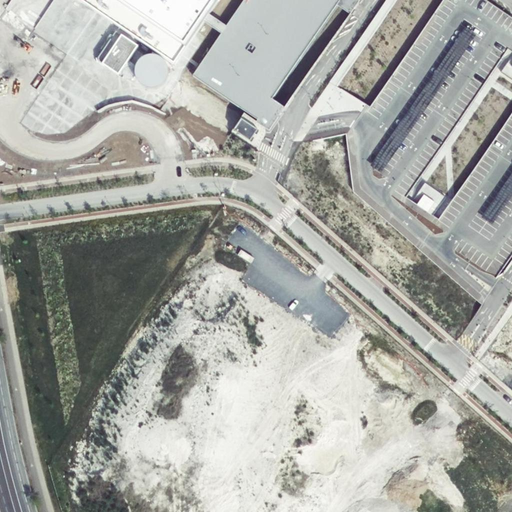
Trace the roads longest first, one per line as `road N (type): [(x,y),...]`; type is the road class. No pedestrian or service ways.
road 1 (unclassified): [(0,211),(213,185),(258,194),(511,416)]
road 2 (secondary): [(32,511),(0,369)]
